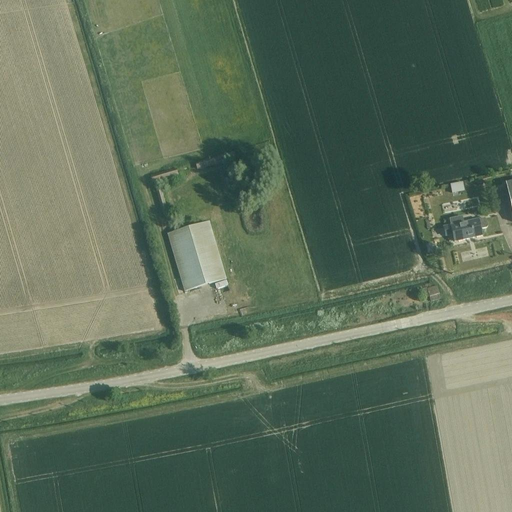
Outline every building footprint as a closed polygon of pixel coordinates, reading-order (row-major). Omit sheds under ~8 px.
[(195,164),(197,170),(235,159),(233,153),(195,164)] [(177,169),(151,177),(153,184),(179,176),(177,169)] [(156,192),(163,216),(169,214),(162,190),(156,192)] [(178,208),(174,193),(169,195),(173,210),(178,208)] [(173,228),(186,225),(183,210),(170,213),(173,228)] [(478,221),(478,220),(451,226),(444,228),(446,237),(453,235),(454,243),(482,236),(480,230),(486,229),(487,227),(486,220),(484,219),(478,221)] [(209,222),(168,234),(185,292),(226,280),(209,222)] [(243,281),(236,282),(239,294),(245,293),(243,281)] [(441,299),(437,287),(421,292),(424,299),(429,297),(431,302),(441,299)]
